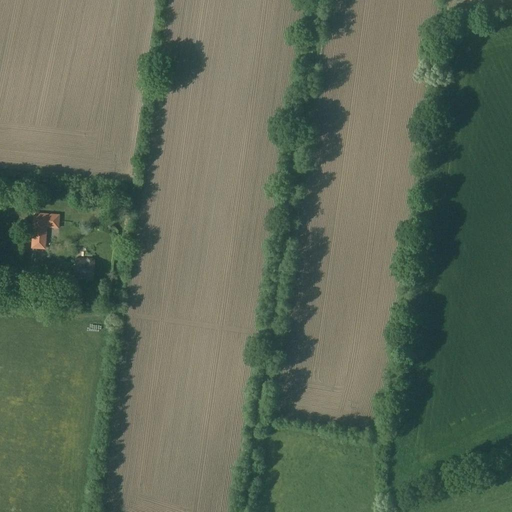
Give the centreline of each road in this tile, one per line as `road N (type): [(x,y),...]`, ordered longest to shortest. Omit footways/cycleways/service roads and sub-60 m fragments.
road 1 (track): [(317,0),(244,511)]
road 2 (track): [(269,335),(0,307)]
